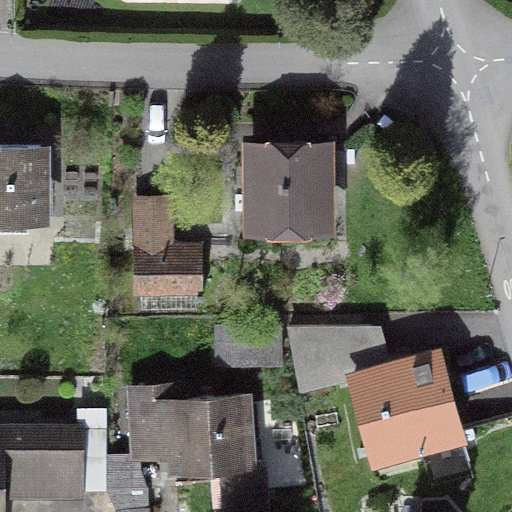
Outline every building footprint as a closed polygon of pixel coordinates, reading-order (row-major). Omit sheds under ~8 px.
[(38,147),(0,147),(0,220),(38,220),(38,147)] [(320,149),(250,149),(250,225),(321,224),(320,149)] [(196,290),(196,254),(135,255),(135,290),(138,290),(138,313),(194,313),(194,290),(196,290)] [(349,379),(371,459),(457,435),(436,355),(405,364),(405,361),(388,366),(389,368),(349,379)] [(170,439),(172,470),(219,467),(222,511),(264,508),(261,462),(246,463),(241,396),(170,401),(169,386),(131,389),(135,442),(170,439)] [(0,491),(102,492),(103,412),(76,411),(76,434),(0,433),(0,491)]
